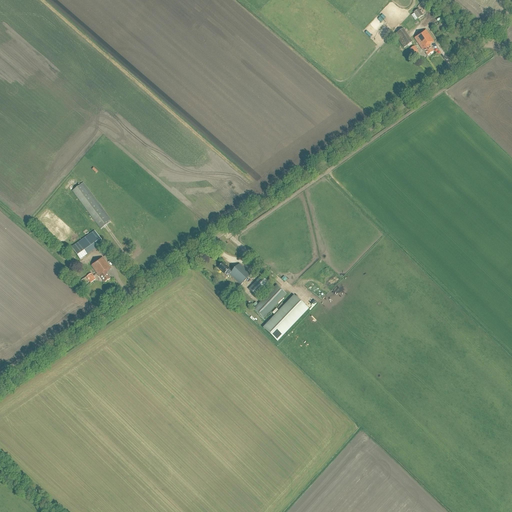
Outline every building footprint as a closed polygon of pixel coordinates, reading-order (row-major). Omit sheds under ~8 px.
[(418,20),(423,16),(419,10),(414,13),(418,20)] [(403,49),(413,43),(404,29),(394,35),(403,49)] [(433,52),(429,47),(430,46),(429,45),(433,42),(425,31),(414,39),(422,50),(427,56),(433,52)] [(414,57),(419,53),(417,51),(418,51),(415,47),(410,50),(414,57)] [(101,230),(104,228),(106,226),(111,223),(82,185),(73,192),(101,230)] [(49,214),(40,223),(43,226),(52,217),(49,214)] [(80,260),(104,244),(95,231),(72,247),(80,260)] [(110,279),(106,274),(107,273),(106,272),(110,269),(102,258),(91,266),(99,277),(100,277),(104,283),(110,279)] [(227,268),(222,264),(218,269),(224,275),(224,274),(228,278),(230,276),(240,286),(250,275),(239,264),(232,272),(227,267),(227,268)] [(91,284),(96,281),(95,279),(95,278),(92,274),(87,278),(91,284)] [(260,295),(269,284),(262,277),(252,288),(260,295)] [(254,310),(259,314),(264,319),(287,295),(277,286),(254,310)] [(249,293),(246,296),(253,302),(256,299),(249,293)] [(263,328),(277,343),(309,310),(294,296),(263,328)]
